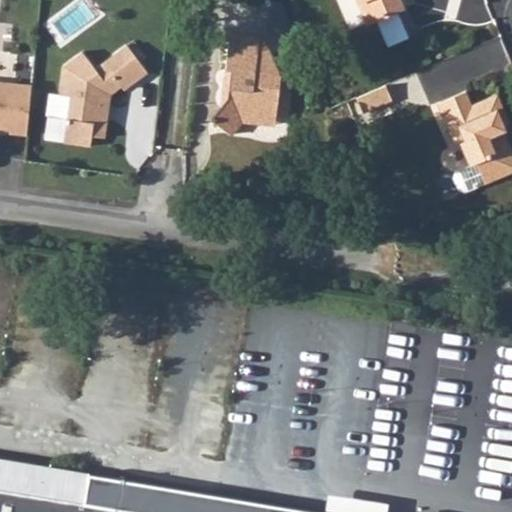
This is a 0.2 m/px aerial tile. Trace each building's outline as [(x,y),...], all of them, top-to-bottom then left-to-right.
[(358,0),(372,29),(408,14),(401,0),(358,0)] [(232,133),(250,117),(262,119),(263,113),(280,115),(282,92),(291,87),(270,41),(260,40),(260,32),(228,28),(225,64),(234,65),(231,99),(220,108),(214,116),(232,133)] [(270,41),(266,33),(260,32),(260,40),(270,41)] [(66,133),(92,137),(94,125),(106,127),(114,82),(123,74),(127,78),(149,62),(131,35),(97,59),(85,42),(65,55),(60,85),(73,87),(66,133)] [(231,99),(234,65),(225,64),(220,108),(231,99)] [(3,127),(30,130),(36,74),(0,69),(0,117),(4,118),(3,127)] [(388,89),(374,95),(380,110),(394,104),(388,89)] [(359,101),(365,116),(380,110),(374,95),(359,101)] [(466,100),(438,113),(447,134),(453,131),(463,154),(449,160),(447,165),(452,178),(457,180),(511,155),(511,153),(508,142),(507,142),(505,134),(511,131),(499,102),(472,113),(466,100)] [(0,511),(165,511),(170,487),(83,470),(0,456),(0,511)] [(322,511),(170,487),(165,511),(322,511)]
